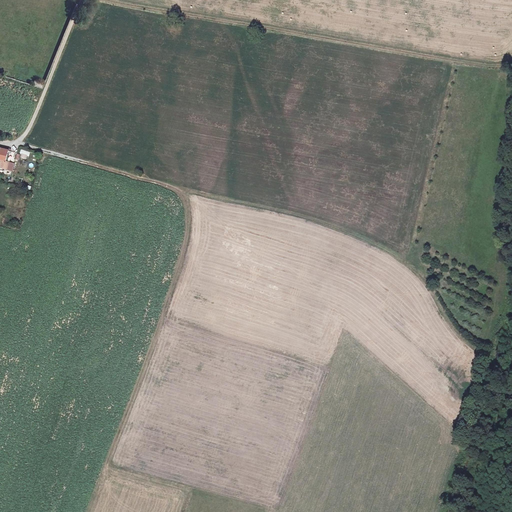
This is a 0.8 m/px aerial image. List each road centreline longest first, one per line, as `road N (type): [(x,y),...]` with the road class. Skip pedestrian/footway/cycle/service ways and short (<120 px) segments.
road 1 (track): [(19,141),(358,237),(405,259),(431,282),(475,349),(498,356)]
road 2 (track): [(107,0),(471,62),(511,62)]
road 3 (residential): [(81,0),(29,127),(19,141),(0,143)]
